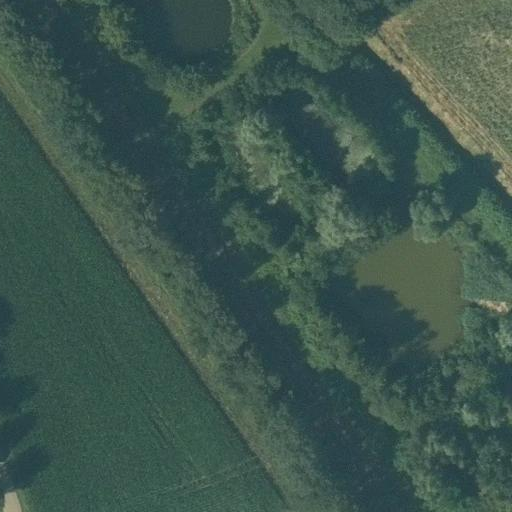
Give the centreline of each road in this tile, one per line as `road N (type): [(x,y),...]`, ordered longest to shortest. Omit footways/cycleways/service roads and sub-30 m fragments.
road 1 (track): [(92,0),(171,103),(249,236),(450,511)]
road 2 (track): [(511,263),(346,80),(287,0)]
road 3 (track): [(427,171),(293,251),(279,271)]
road 4 (track): [(309,24),(274,35),(171,103)]
